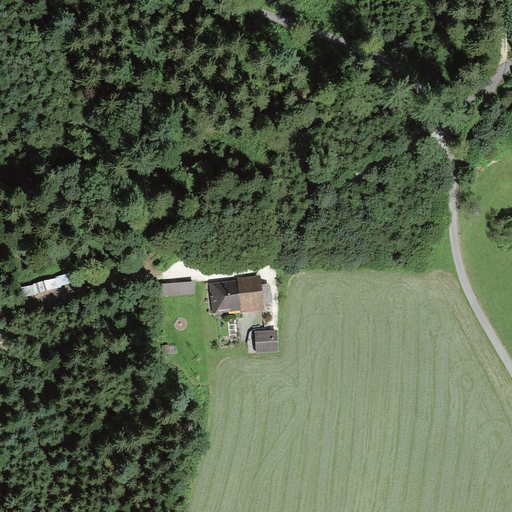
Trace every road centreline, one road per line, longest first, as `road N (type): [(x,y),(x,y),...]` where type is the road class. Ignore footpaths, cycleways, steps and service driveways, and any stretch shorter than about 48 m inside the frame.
road 1 (unclassified): [(511,374),(457,268),(449,149),(422,89),(381,58),(232,0)]
road 2 (track): [(444,136),(369,167),(252,263),(220,275),(143,275),(0,312)]
road 3 (track): [(449,179),(505,45),(494,0)]
road 4 (track): [(0,357),(58,511)]
